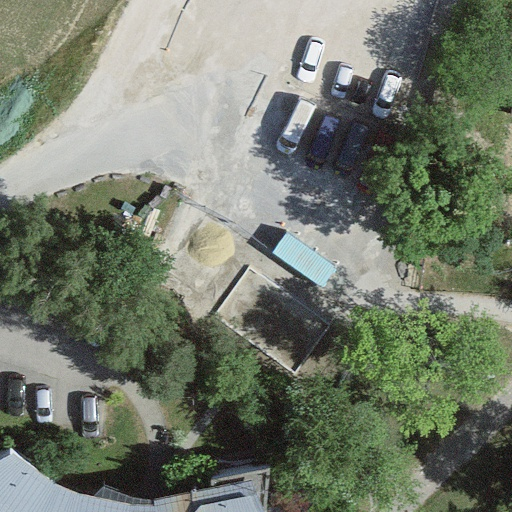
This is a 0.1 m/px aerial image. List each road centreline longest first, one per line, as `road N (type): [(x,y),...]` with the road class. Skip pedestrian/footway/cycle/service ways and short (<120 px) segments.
road 1 (unclassified): [(0,192),(101,138),(190,120)]
road 2 (track): [(76,151),(162,0)]
